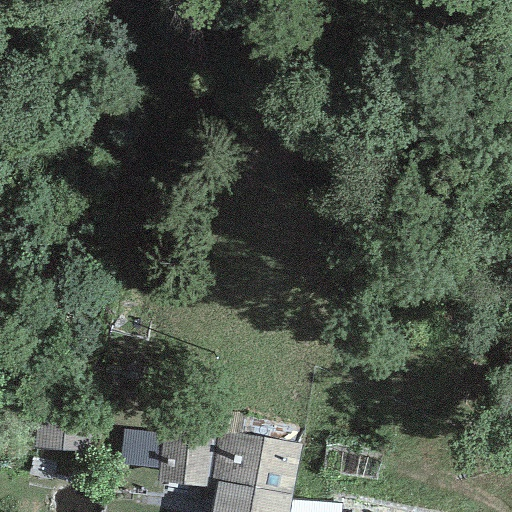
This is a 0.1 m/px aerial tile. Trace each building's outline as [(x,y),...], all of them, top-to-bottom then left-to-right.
[(95,405),(37,401),(33,450),(92,454),(95,405)] [(213,433),(162,429),(162,435),(159,470),(157,483),(208,489),(213,433)] [(159,470),(162,435),(124,431),(120,466),(159,470)] [(289,511),(292,499),(301,445),(221,437),(213,486),(218,487),(213,511),(289,511)] [(341,511),(342,506),(292,499),(289,511),(341,511)]
